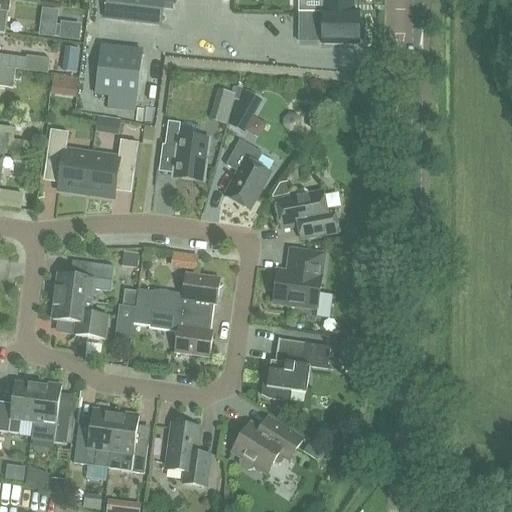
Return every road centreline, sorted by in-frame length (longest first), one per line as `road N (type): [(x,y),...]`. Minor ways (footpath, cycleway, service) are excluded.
road 1 (residential): [(38,233),(27,351),(108,386),(209,398),(235,374),(248,247),(150,230),(100,233)]
road 2 (secondary): [(403,511),(416,363),(420,0)]
